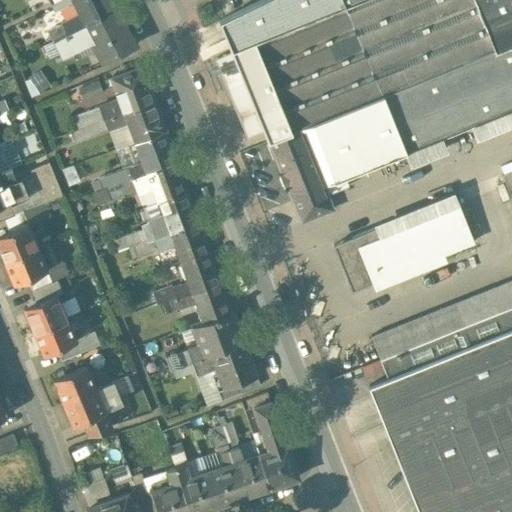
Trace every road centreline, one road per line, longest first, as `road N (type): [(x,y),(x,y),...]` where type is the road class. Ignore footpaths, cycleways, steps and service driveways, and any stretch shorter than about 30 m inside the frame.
road 1 (tertiary): [(331,473),(141,0)]
road 2 (residential): [(74,511),(0,318)]
